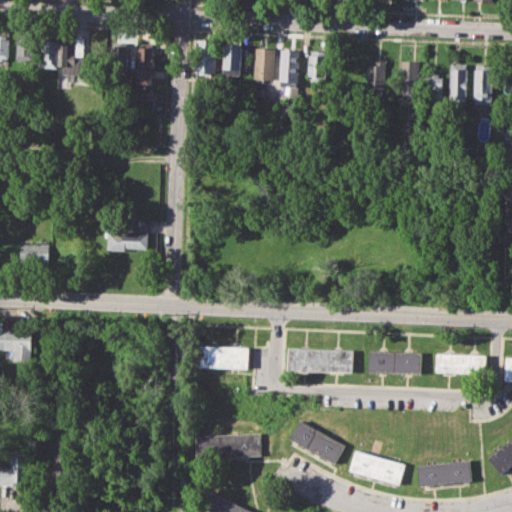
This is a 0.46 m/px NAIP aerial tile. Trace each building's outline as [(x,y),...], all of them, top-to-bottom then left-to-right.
[(0,34),(6,34),(6,38),(9,39),(8,57),(3,57),(3,61),(0,60),(0,34)] [(18,34),(35,35),(34,59),(17,58),(18,34)] [(43,36),(54,36),(54,41),(58,41),(57,67),(39,66),(40,39),(43,39),(43,36)] [(60,65),(61,42),(69,43),(68,54),(75,54),(76,37),(83,37),(82,74),(62,74),(63,65),(60,65)] [(197,39),(216,39),(214,74),(196,73),(197,39)] [(225,41),(242,42),(241,74),(224,73),(225,41)] [(112,45),(129,46),(127,71),(111,70),(112,45)] [(139,46),(153,47),(151,86),(137,85),(139,46)] [(87,47),(103,48),(101,84),(86,83),(87,47)] [(255,47),(274,48),(273,79),(254,78),(255,47)] [(281,48),(299,49),(298,85),(279,84),(281,48)] [(309,49),(327,50),(325,81),(312,80),(312,75),(308,75),(309,49)] [(345,52),(360,53),(359,84),(343,83),(345,52)] [(368,63),(374,63),(374,58),(386,58),(384,95),(373,95),(374,87),(367,87),(368,63)] [(402,60),(419,60),(418,94),(401,93),(402,60)] [(450,62),(468,62),(467,103),(449,103),(450,62)] [(475,64),(494,64),(492,103),(474,102),(475,64)] [(424,76),(429,76),(429,70),(439,70),(439,76),(444,76),(443,99),(423,98),(424,76)] [(140,99),(154,100),(153,110),(140,109),(140,99)] [(209,182),(227,182),(226,205),(208,204),(209,182)] [(109,230),(149,231),(148,248),(126,247),(126,251),(109,250),(109,230)] [(20,243),(52,244),(51,259),(20,258),(20,243)] [(0,326),(33,329),(31,362),(13,360),(14,348),(0,347),(0,326)] [(197,344),(250,347),(249,368),(196,365),(197,344)] [(290,347),(354,349),(353,372),(289,370),(290,347)] [(369,370),(370,349),(421,351),(420,373),(369,370)] [(436,370),(437,352),(486,354),(485,373),(436,370)] [(290,437),(301,418),(346,444),(335,462),(290,437)] [(197,435),(261,432),(262,454),(198,457),(197,435)] [(488,456),(511,436),(511,464),(502,473),(488,456)] [(0,483),(0,469),(9,469),(10,448),(30,449),(28,485),(0,483)] [(351,469),(356,449),(406,463),(401,482),(351,469)] [(54,454),(74,455),(73,488),(53,487),(54,454)] [(419,464),(471,458),(473,479),(421,485),(419,464)] [(213,511),(254,511),(255,511),(207,489),(199,505),(213,511)]
